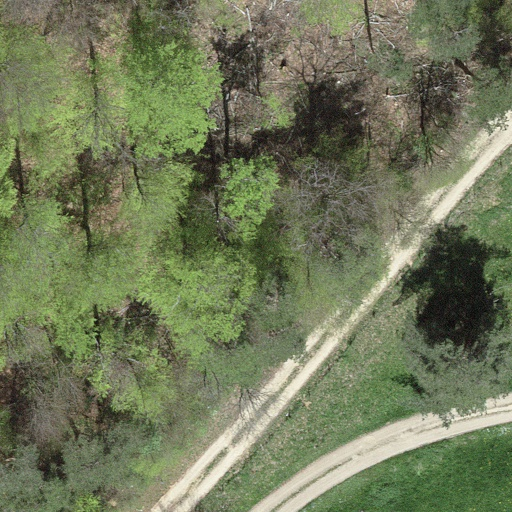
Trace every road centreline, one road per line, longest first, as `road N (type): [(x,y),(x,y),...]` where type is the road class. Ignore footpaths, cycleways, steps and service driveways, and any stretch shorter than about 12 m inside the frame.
road 1 (track): [(511,114),(165,511)]
road 2 (track): [(263,511),(385,443),(511,410)]
